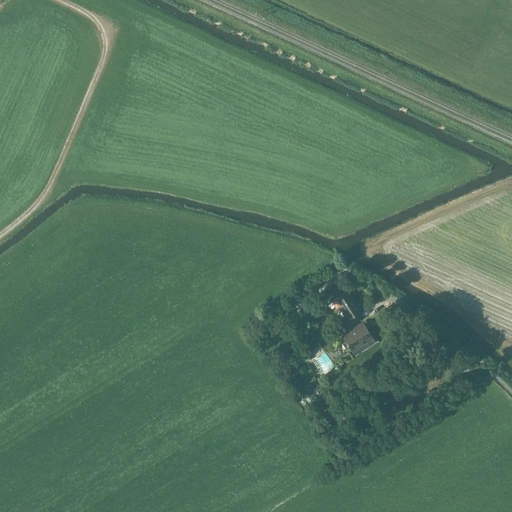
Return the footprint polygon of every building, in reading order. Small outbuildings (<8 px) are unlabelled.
[(305,297),(308,294),(304,288),(289,297),(293,304),(305,297)] [(335,299),(348,319),(361,311),(348,291),(335,299)] [(308,303),(305,297),(293,304),(297,310),(308,303)] [(281,309),(276,306),(272,313),(278,316),(281,309)] [(366,341),(372,337),(363,323),(352,330),(346,320),(334,327),(338,335),(342,332),(344,336),(343,336),(352,351),(367,342),(366,341)] [(318,342),(301,353),(305,360),(322,348),(318,342)] [(384,392),(376,398),(381,406),(389,400),(384,392)] [(410,408),(402,397),(397,400),(405,412),(410,408)]
